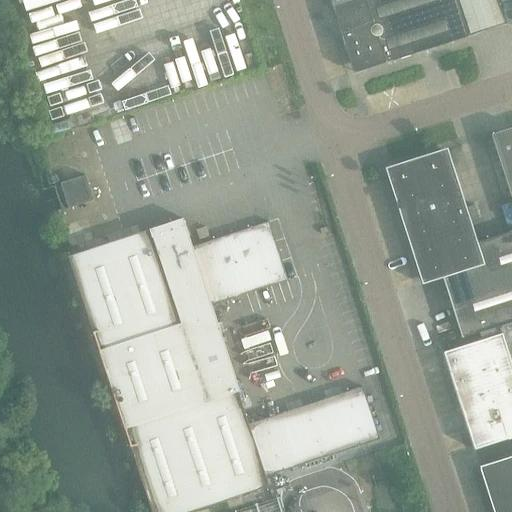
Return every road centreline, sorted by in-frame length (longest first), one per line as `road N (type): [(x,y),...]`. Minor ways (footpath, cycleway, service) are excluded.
road 1 (unclassified): [(450,511),(331,137)]
road 2 (unclassified): [(331,137),(511,83)]
road 3 (unclassified): [(331,137),(287,0)]
